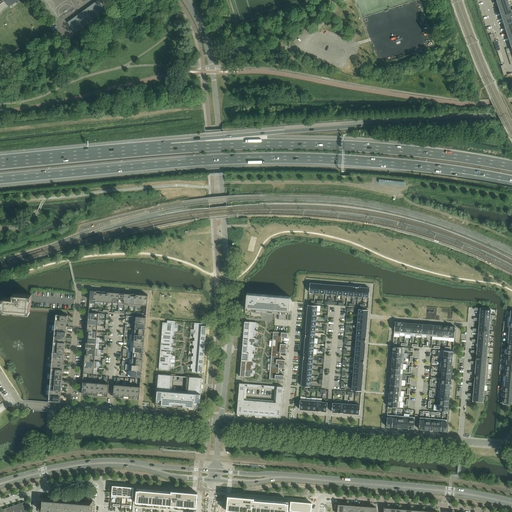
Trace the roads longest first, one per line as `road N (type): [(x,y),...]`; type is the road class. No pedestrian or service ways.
road 1 (motorway): [(0,178),(304,158),(511,180)]
road 2 (motorway): [(511,116),(205,138),(171,149)]
road 3 (motorway): [(511,166),(350,145),(171,149)]
road 4 (secondary): [(214,480),(395,488),(511,505)]
road 5 (secondary): [(511,501),(450,488),(215,471)]
road 6 (secondary): [(215,471),(105,460),(0,481)]
road 7 (secondary): [(0,487),(101,465),(214,480)]
road 8 (unclassified): [(200,28),(215,93),(223,224)]
road 9 (unclassified): [(221,421),(230,328),(223,224)]
road 10 (residential): [(285,426),(460,440)]
road 11 (motorway): [(171,149),(0,164)]
road 12 (residential): [(70,408),(221,421)]
road 13 (residential): [(471,308),(460,440)]
road 14 (residential): [(285,426),(295,302)]
road 15 (residential): [(80,287),(70,408)]
